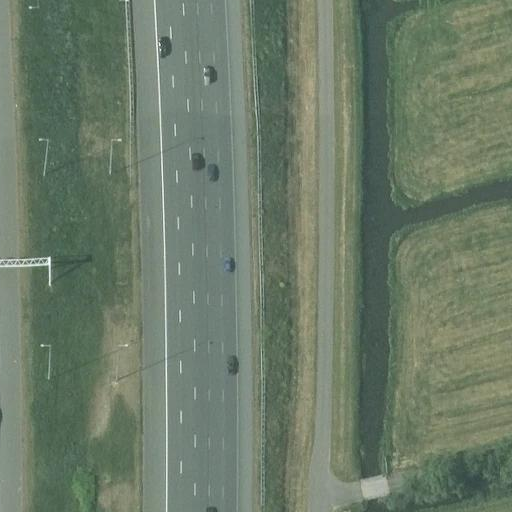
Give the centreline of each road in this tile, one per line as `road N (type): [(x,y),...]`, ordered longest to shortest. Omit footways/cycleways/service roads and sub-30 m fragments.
road 1 (motorway): [(200,511),(188,0)]
road 2 (unclassified): [(322,511),(325,0)]
